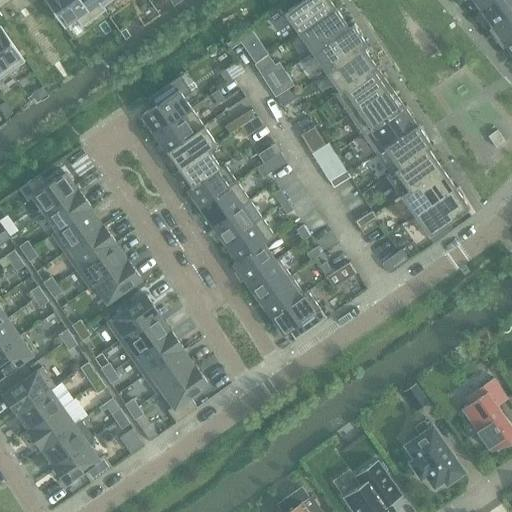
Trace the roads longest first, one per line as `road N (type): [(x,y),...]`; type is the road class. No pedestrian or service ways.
road 1 (residential): [(290,371),(126,125),(96,144),(256,395)]
road 2 (residential): [(511,211),(290,371)]
road 3 (residential): [(256,395),(84,511)]
